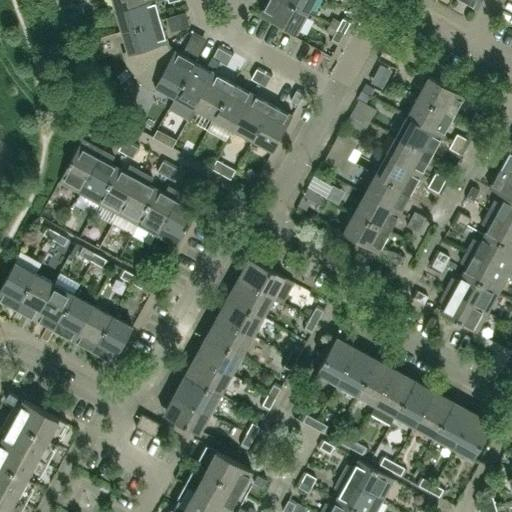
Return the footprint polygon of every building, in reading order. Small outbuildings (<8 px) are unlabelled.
[(146,0),(112,0),(115,9),(146,0)] [(160,19),(154,0),(146,0),(115,9),(121,30),(160,19)] [(296,32),(307,12),(284,0),(267,0),(260,13),(296,32)] [(313,0),(284,0),(307,12),(308,11),(315,15),(318,10),(311,6),(313,0)] [(461,0),(477,8),(481,0),(461,0)] [(332,16),(328,24),(337,28),(341,21),(332,16)] [(344,32),(351,20),(343,16),(341,21),(337,28),(344,32)] [(166,49),(164,42),(167,41),(160,19),(121,30),(128,52),(123,53),(126,64),(134,74),(166,49)] [(328,24),(324,32),(332,36),(337,28),(328,24)] [(337,45),(344,32),(337,28),(332,36),(330,41),(337,45)] [(219,60),(226,48),(219,44),(212,57),(219,60)] [(226,64),(232,52),(226,48),(219,60),(226,64)] [(175,97),(194,60),(174,49),(172,52),(166,49),(134,74),(142,84),(152,90),(155,86),(175,97)] [(199,97),(213,71),(194,60),(175,97),(193,107),(199,97)] [(258,82),(265,69),(257,65),(250,78),(258,82)] [(125,69),(115,77),(121,84),(130,76),(125,69)] [(265,86),(272,73),(265,69),(258,82),(265,86)] [(224,97),(233,82),(213,71),(199,97),(193,107),(212,118),(224,97)] [(463,97),(464,95),(428,76),(417,96),(453,115),(463,97)] [(232,129),(249,97),(252,93),(233,82),(224,97),(212,118),(232,129)] [(365,84),(361,91),(370,96),(370,97),(375,89),(365,84)] [(301,97),(304,92),(297,88),(291,97),(290,100),(297,104),(301,97)] [(361,91),(357,98),(366,104),(370,96),(361,91)] [(251,139),(271,103),(252,93),(249,97),(232,129),(251,139)] [(453,115),(417,96),(406,115),(442,135),(453,115)] [(272,151),(291,115),(271,103),(251,139),(272,151)] [(353,105),(347,123),(365,129),(371,111),(353,105)] [(475,129),(482,116),(475,111),(468,124),(475,129)] [(442,135),(406,115),(396,135),(432,154),(442,135)] [(108,138),(112,131),(100,123),(96,131),(108,138)] [(157,128),(152,137),(172,147),(176,139),(157,128)] [(465,148),(468,140),(456,134),(452,141),(465,148)] [(432,154),(396,135),(385,154),(421,174),(432,154)] [(125,153),(132,141),(124,137),(117,149),(125,153)] [(132,158),(139,145),(132,141),(125,153),(132,158)] [(465,148),(452,141),(448,148),(461,155),(465,148)] [(86,149),(78,145),(58,181),(78,192),(101,149),(90,143),(86,149)] [(365,173),(353,166),(358,158),(335,145),(322,167),(356,188),(365,173)] [(511,148),(510,147),(500,167),(511,173),(511,148)] [(98,203),(118,167),(110,163),(113,156),(101,149),(78,192),(98,203)] [(421,174),(385,154),(375,174),(410,193),(421,174)] [(164,175),(170,162),(163,158),(156,171),(164,175)] [(171,179),(178,166),(170,162),(164,175),(171,179)] [(117,213),(140,171),(128,164),(124,171),(118,167),(98,203),(117,213)] [(230,178),(235,170),(227,165),(222,174),(230,178)] [(511,199),(511,173),(500,167),(488,187),(504,196),(505,196),(511,199)] [(137,224),(156,188),(149,184),(152,177),(140,171),(117,213),(137,224)] [(444,186),(448,179),(435,172),(431,180),(444,186)] [(198,187),(202,180),(190,173),(186,180),(198,187)] [(410,193),(375,174),(364,193),(400,213),(410,193)] [(444,186),(431,180),(427,187),(440,194),(444,186)] [(156,235),(179,192),(167,185),(164,192),(156,188),(137,224),(156,235)] [(472,202),(479,190),(471,186),(464,198),(472,202)] [(176,246),(195,210),(187,205),(191,198),(179,192),(156,235),(176,246)] [(400,213),(364,193),(353,213),(389,232),(400,213)] [(511,199),(505,196),(504,196),(501,203),(494,199),(488,211),(511,224),(511,199)] [(310,203),(301,198),(296,207),(305,212),(310,203)] [(422,225),(426,218),(414,211),(409,218),(422,225)] [(467,225),(471,217),(457,211),(454,218),(467,225)] [(511,224),(488,211),(481,224),(487,227),(483,234),(511,249),(511,224)] [(378,252),(389,232),(353,213),(342,233),(378,252)] [(422,225),(409,218),(405,225),(418,232),(422,225)] [(463,232),(467,225),(454,218),(450,225),(463,232)] [(52,240),(56,232),(44,226),(39,233),(52,240)] [(65,247),(68,239),(56,232),(52,240),(65,247)] [(466,250),(509,273),(511,267),(511,249),(483,234),(479,242),(473,238),(466,250)] [(91,261),(95,253),(82,247),(78,254),(91,261)] [(449,256),(437,249),(433,256),(445,263),(449,256)] [(401,264),(405,257),(393,250),(389,258),(401,264)] [(509,273),(466,250),(460,262),(466,266),(462,273),(498,293),(509,273)] [(103,268),(107,260),(95,253),(91,261),(103,268)] [(442,271),(445,263),(433,256),(429,264),(442,271)] [(282,301),(293,281),(253,259),(241,280),(273,297),(282,301)] [(0,300),(15,308),(34,273),(14,262),(0,286),(0,300)] [(129,282),(134,275),(121,268),(117,275),(129,282)] [(34,319),(54,283),(34,273),(15,308),(34,319)] [(445,289),(488,312),(498,293),(462,273),(458,281),(452,277),(445,289)] [(146,282),(134,275),(129,282),(142,289),(146,282)] [(263,316),(273,297),(241,280),(231,299),(263,316)] [(54,330),(73,294),(54,283),(34,319),(54,330)] [(423,303),(428,296),(414,289),(411,296),(423,303)] [(488,312),(445,289),(438,301),(445,305),(441,313),(477,332),(488,312)] [(73,340),(92,304),(73,294),(54,330),(73,340)] [(252,336),(263,316),(231,299),(220,318),(252,336)] [(92,350),(111,315),(92,304),(73,340),(92,350)] [(317,321),(324,308),(316,304),(309,317),(317,321)] [(112,362),(132,326),(111,315),(92,350),(112,362)] [(310,333),(317,321),(309,317),(302,329),(310,333)] [(241,355),(252,336),(220,318),(209,338),(241,355)] [(230,374),(241,355),(209,338),(199,357),(230,374)] [(337,384),(354,351),(333,340),(316,372),(337,384)] [(295,359),(302,347),(295,343),(288,355),(295,359)] [(355,394),(373,362),(354,351),(337,384),(355,394)] [(289,372),(295,359),(288,355),(281,368),(289,372)] [(220,394),(230,374),(199,357),(188,376),(220,394)] [(375,405),(392,373),(373,362),(355,394),(375,405)] [(390,423),(394,415),(412,383),(392,373),(375,405),(371,413),(390,423)] [(209,413),(220,394),(188,376),(178,396),(209,413)] [(274,398),(281,386),(273,381),(267,394),(274,398)] [(414,426),(431,394),(412,383),(394,415),(414,426)] [(13,403),(17,396),(8,392),(5,398),(13,403)] [(267,410),(274,398),(267,394),(260,406),(267,410)] [(433,437),(450,405),(431,394),(414,426),(433,437)] [(198,433),(209,413),(178,396),(167,416),(198,433)] [(67,423),(22,399),(11,420),(56,444),(67,423)] [(452,447),(470,415),(450,405),(433,437),(452,447)] [(311,427),(316,420),(304,413),(300,420),(311,427)] [(154,436),(160,425),(160,424),(141,414),(134,426),(135,427),(154,437),(154,436)] [(472,459),(490,427),(470,415),(452,447),(472,459)] [(56,444),(11,420),(1,439),(45,463),(56,444)] [(253,437),(260,424),(252,420),(246,433),(253,437)] [(328,426),(316,420),(311,427),(324,434),(328,426)] [(246,449),(253,437),(246,433),(239,445),(246,449)] [(351,448),(355,441),(342,434),(338,442),(351,448)] [(45,463),(1,439),(0,439),(0,463),(34,483),(45,463)] [(329,453),(333,446),(320,439),(316,446),(329,453)] [(363,455),(367,448),(355,441),(351,448),(363,455)] [(252,470),(239,463),(207,446),(196,466),(241,490),(252,470)] [(389,470),(394,462),(381,455),(377,463),(389,470)] [(393,479),(357,459),(353,468),(346,464),(340,476),(382,499),(393,479)] [(402,477),(406,469),(394,462),(389,470),(402,477)] [(34,483),(0,463),(0,489),(24,502),(34,483)] [(241,490),(196,466),(186,485),(230,510),(241,490)] [(314,478),(302,471),(298,479),(311,485),(314,478)] [(261,485),(265,477),(257,473),(253,480),(261,485)] [(375,511),(382,499),(340,476),(333,488),(340,491),(336,499),(359,511),(375,511)] [(428,491),(432,484),(420,477),(415,484),(428,491)] [(307,492),(311,485),(298,479),(294,486),(307,492)] [(441,498),(445,491),(432,484),(428,491),(441,498)] [(228,511),(230,510),(186,485),(175,505),(188,511),(228,511)] [(18,511),(24,502),(0,489),(0,511),(18,511)] [(494,505),(491,497),(478,500),(480,508),(494,505)] [(295,511),(302,511),(305,506),(296,500),(295,502),(288,498),(281,510),(284,511),(289,511),(291,510),(295,511)] [(359,511),(336,499),(331,506),(325,503),(319,511),(359,511)]
